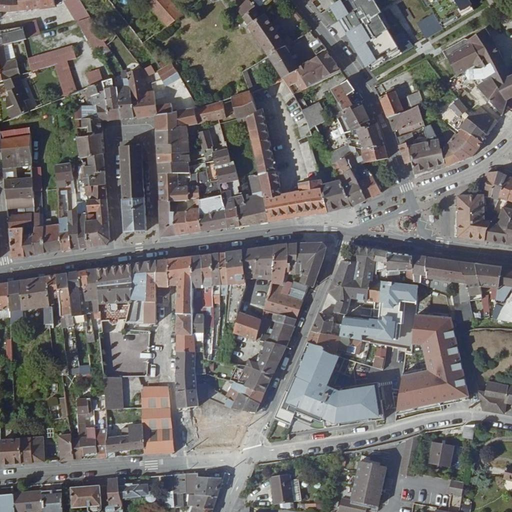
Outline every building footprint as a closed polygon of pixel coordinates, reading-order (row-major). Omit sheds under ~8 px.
[(0,0),(0,9),(9,10),(21,9),(20,1),(17,0),(0,0)] [(34,7),(33,0),(20,0),(20,1),(21,9),(34,7)] [(66,0),(76,20),(90,15),(81,0),(66,0)] [(145,0),(168,24),(183,13),(176,6),(170,0),(145,0)] [(246,0),(241,6),(246,15),(256,6),(251,0),(246,0)] [(251,0),(256,6),(246,15),(270,55),(285,46),(292,41),(288,35),(282,39),(266,13),(261,16),(257,9),(271,0),(251,0)] [(338,0),(332,4),(340,18),(342,16),(350,29),(346,31),(356,47),(357,47),(370,69),(378,64),(377,62),(391,53),(392,56),(412,44),(402,31),(393,37),(388,28),(379,12),(377,10),(380,8),(375,0),(427,0),(429,3),(434,12),(418,22),(426,36),(451,21),(450,19),(463,10),(465,13),(473,8),(468,0),(338,0)] [(450,19),(451,21),(465,13),(463,10),(450,19)] [(382,11),(379,12),(388,28),(391,26),(382,11)] [(93,20),(90,15),(76,20),(75,20),(80,28),(93,20)] [(339,18),(346,31),(350,29),(342,16),(340,18),(339,18)] [(36,18),(23,23),(24,26),(27,36),(40,31),(36,18)] [(93,20),(80,28),(84,33),(97,26),(93,20)] [(0,44),(5,43),(13,40),(25,36),(27,36),(24,26),(0,30),(0,44)] [(87,39),(101,31),(97,26),(84,33),(87,39)] [(465,37),(443,49),(447,57),(448,57),(457,74),(467,68),(468,70),(468,73),(470,78),(480,76),(482,81),(476,85),(482,92),(481,93),(482,94),(483,93),(488,98),(487,99),(488,100),(489,99),(493,104),(492,105),(493,106),(494,105),(501,113),(500,114),(501,115),(503,114),(507,97),(511,95),(511,67),(507,70),(493,41),(485,27),(469,37),(465,37)] [(101,31),(87,39),(91,45),(104,37),(101,31)] [(110,47),(109,45),(104,37),(91,45),(95,52),(99,51),(110,47)] [(17,58),(13,40),(5,43),(8,59),(17,58)] [(19,76),(20,75),(17,58),(8,59),(5,43),(0,44),(0,81),(4,80),(19,76)] [(66,47),(70,60),(77,58),(73,45),(66,47)] [(270,55),(282,76),(297,67),(285,46),(270,55)] [(60,49),(64,62),(66,61),(70,60),(66,47),(60,49)] [(54,51),(58,64),(64,62),(60,49),(54,51)] [(326,49),(305,62),(297,67),(282,76),(287,84),(295,80),(301,89),(339,70),(326,49)] [(48,53),(52,66),(53,65),(58,64),(54,51),(48,53)] [(52,66),(48,53),(41,55),(45,68),(52,66)] [(377,62),(378,64),(392,56),(391,53),(377,62)] [(45,68),(41,55),(35,57),(39,69),(45,68)] [(35,57),(29,59),(32,72),(39,69),(35,57)] [(64,62),(58,64),(53,65),(55,72),(68,67),(66,61),(64,62)] [(162,68),(156,71),(162,80),(178,72),(172,62),(162,68)] [(150,64),(143,68),(139,70),(139,67),(127,73),(128,73),(135,116),(150,115),(148,99),(154,98),(152,90),(143,91),(141,78),(154,72),(150,64)] [(58,78),(71,73),(68,67),(55,72),(58,78)] [(94,71),(98,83),(102,82),(101,78),(103,77),(100,69),(94,71)] [(94,71),(87,73),(92,86),(98,83),(94,71)] [(249,88),(253,87),(247,72),(242,73),(249,88)] [(71,73),(58,78),(61,84),(73,79),(71,73)] [(118,87),(123,117),(135,116),(128,73),(127,73),(122,74),(123,79),(125,78),(125,86),(118,87)] [(23,100),(28,98),(19,76),(4,80),(11,96),(12,98),(7,100),(8,108),(12,117),(28,111),(23,100)] [(105,81),(102,82),(110,117),(123,117),(118,87),(114,87),(112,78),(105,81)] [(362,99),(347,78),(329,86),(333,93),(342,110),(362,99)] [(63,90),(75,85),(73,79),(61,84),(63,90)] [(101,122),(101,118),(110,117),(102,82),(98,83),(92,86),(89,87),(91,96),(93,95),(95,106),(73,107),(75,118),(81,118),(97,117),(97,118),(101,122)] [(63,90),(66,96),(78,92),(75,85),(63,90)] [(389,115),(403,110),(410,107),(406,94),(398,97),(394,88),(386,91),(379,94),(387,116),(389,115)] [(254,108),(255,108),(253,104),(249,91),(249,89),(232,95),(237,113),(237,118),(248,116),(248,115),(255,113),(254,108)] [(406,94),(410,107),(419,104),(424,102),(419,90),(406,94)] [(321,112),(325,120),(335,114),(342,110),(333,93),(307,109),(300,98),(296,100),(307,120),(321,112)] [(158,114),(156,105),(154,98),(148,99),(150,115),(156,115),(158,114)] [(198,106),(194,107),(198,122),(205,120),(219,117),(226,115),(222,98),(198,106)] [(362,99),(342,110),(335,114),(343,133),(356,128),(375,123),(363,98),(362,99)] [(459,131),(457,133),(478,147),(498,120),(481,107),(477,111),(470,112),(469,114),(465,111),(467,108),(458,98),(449,105),(450,108),(443,117),(459,131)] [(429,100),(424,102),(419,104),(420,109),(430,105),(429,100)] [(248,115),(248,116),(250,125),(260,175),(268,220),(298,216),(327,212),(323,186),(321,178),(299,183),(301,191),(281,194),(276,170),(275,169),(269,145),(271,144),(270,139),(268,139),(261,106),(260,106),(258,102),(253,104),(255,108),(254,108),(255,113),(248,115)] [(156,128),(188,124),(198,122),(194,107),(173,111),(171,103),(156,105),(158,114),(156,115),(156,128)] [(419,104),(410,107),(403,110),(407,124),(423,118),(420,109),(419,104)] [(389,115),(394,128),(407,124),(403,110),(389,115)] [(307,120),(308,122),(309,127),(309,129),(315,126),(325,120),(321,112),(307,120)] [(82,126),(88,127),(89,131),(102,130),(101,122),(97,118),(97,117),(81,118),(82,126)] [(356,128),(359,138),(380,133),(376,122),(375,123),(356,128)] [(415,138),(413,140),(415,144),(410,146),(413,160),(417,176),(445,165),(439,140),(431,122),(424,125),(426,134),(428,140),(425,141),(423,135),(415,138)] [(188,124),(156,128),(157,151),(189,149),(188,124)] [(217,126),(207,128),(212,146),(222,144),(217,126)] [(309,129),(312,136),(309,138),(311,143),(321,138),(315,126),(309,129)] [(309,138),(312,136),(309,129),(309,127),(299,131),(303,140),(309,138)] [(30,129),(0,132),(1,139),(30,136),(30,129)] [(89,135),(77,136),(81,157),(88,155),(103,152),(102,130),(89,131),(89,135)] [(397,136),(399,145),(409,141),(413,140),(415,138),(412,130),(397,136)] [(443,137),(439,140),(445,165),(472,156),(478,147),(457,133),(455,132),(447,142),(443,137)] [(359,138),(362,147),(384,144),(380,133),(359,138)] [(20,157),(31,156),(30,136),(1,139),(5,180),(21,179),(20,157)] [(410,146),(409,141),(399,145),(406,162),(413,160),(410,146)] [(384,144),(362,147),(361,147),(365,161),(388,156),(384,144)] [(120,146),(125,231),(147,230),(144,198),(143,166),(142,145),(120,146)] [(238,224),(251,223),(248,213),(244,199),(240,184),(234,160),(230,161),(227,148),(213,152),(214,157),(215,161),(205,162),(209,181),(219,180),(222,193),(223,199),(233,197),(238,224)] [(187,159),(190,159),(189,149),(157,151),(158,161),(187,159)] [(342,153),(344,156),(350,168),(358,163),(357,162),(351,150),(342,153)] [(351,206),(366,199),(357,182),(350,168),(344,156),(331,163),(340,180),(351,206)] [(158,171),(178,170),(188,169),(188,163),(187,159),(158,161),(158,171)] [(66,180),(73,179),(71,163),(65,164),(66,180)] [(66,180),(65,164),(61,164),(56,164),(58,186),(66,185),(67,185),(66,180)] [(364,179),(357,182),(366,199),(382,192),(374,176),(366,166),(359,170),(364,179)] [(86,185),(105,182),(104,169),(95,170),(95,176),(85,178),(86,185)] [(178,170),(158,171),(158,186),(178,185),(178,170)] [(499,170),(488,171),(484,194),(491,195),(499,170)] [(508,173),(499,170),(491,195),(498,197),(498,195),(508,173)] [(511,175),(508,173),(498,195),(505,198),(500,211),(501,211),(505,201),(509,202),(510,201),(506,199),(507,197),(511,198),(511,175)] [(255,203),(260,221),(268,220),(260,175),(251,177),(254,195),(250,196),(251,203),(255,203)] [(20,196),(33,196),(33,191),(32,179),(21,179),(5,180),(7,197),(20,196)] [(222,193),(219,180),(209,181),(212,194),(214,195),(222,193)] [(327,212),(351,206),(340,180),(323,186),(327,212)] [(87,194),(91,194),(92,198),(106,196),(105,182),(86,185),(87,194)] [(244,199),(248,213),(251,223),(260,221),(255,203),(251,203),(250,196),(247,183),(240,184),(244,199)] [(188,198),(187,184),(178,185),(158,186),(159,192),(159,199),(169,199),(177,199),(186,198),(188,198)] [(202,230),(198,198),(198,191),(197,184),(190,184),(187,184),(188,198),(193,198),(194,208),(187,209),(188,216),(187,216),(189,232),(202,230)] [(485,220),(484,194),(458,196),(460,236),(487,240),(487,230),(491,220),(485,220)] [(22,214),(21,207),(20,196),(7,197),(8,215),(22,214)] [(34,207),(33,196),(20,196),(21,207),(34,207)] [(88,246),(105,244),(110,239),(107,196),(106,196),(92,198),(87,199),(89,210),(97,209),(97,219),(92,220),(92,213),(89,213),(86,214),(88,246)] [(208,197),(198,198),(202,230),(212,228),(209,205),(208,197)] [(224,203),(227,226),(238,224),(233,197),(223,199),(224,203)] [(507,243),(511,220),(511,198),(507,197),(506,199),(510,201),(509,202),(505,201),(501,211),(500,211),(496,222),(491,220),(487,230),(487,240),(507,243)] [(187,209),(186,198),(177,199),(177,205),(177,228),(177,234),(189,232),(187,216),(188,216),(187,209)] [(177,228),(177,205),(171,204),(169,199),(159,199),(160,231),(160,236),(177,234),(177,228)] [(209,205),(212,228),(227,226),(224,203),(209,205)] [(61,249),(61,250),(71,249),(69,216),(63,217),(63,205),(59,206),(60,224),(61,249)] [(69,216),(71,249),(79,248),(77,214),(77,209),(68,210),(69,216)] [(29,227),(33,227),(32,213),(22,214),(8,215),(9,227),(22,226),(24,256),(31,255),(36,254),(35,234),(30,234),(29,227)] [(77,214),(79,248),(88,246),(86,214),(77,214)] [(35,234),(36,254),(45,252),(43,226),(39,227),(39,217),(34,217),(35,234)] [(43,226),(45,252),(61,249),(60,224),(43,226)] [(9,227),(12,258),(18,257),(24,256),(22,226),(9,227)] [(309,284),(313,286),(326,246),(322,242),(297,243),(294,275),(293,275),(292,279),(309,284)] [(294,275),(297,243),(286,244),(285,264),(287,265),(286,273),(293,275),(294,275)] [(274,245),(271,279),(265,303),(263,309),(279,314),(295,318),(302,299),(288,295),(282,293),(284,281),(286,273),(287,265),(285,264),(286,244),(274,245)] [(253,277),(271,279),(274,245),(255,248),(253,272),(253,277)] [(357,246),(357,261),(356,276),(373,278),(376,259),(379,259),(378,249),(357,246)] [(243,265),(244,269),(247,268),(247,273),(253,272),(255,248),(247,249),(248,257),(247,257),(248,264),(243,265)] [(242,298),(245,285),(244,273),(244,269),(243,265),(242,249),(227,251),(228,284),(238,283),(236,297),(242,298)] [(381,269),(389,269),(389,250),(378,249),(379,259),(378,268),(381,269)] [(413,253),(389,250),(389,269),(389,276),(415,280),(413,253)] [(228,284),(227,251),(219,252),(220,268),(221,284),(228,284)] [(221,284),(220,268),(219,252),(211,253),(215,285),(221,285),(221,284)] [(215,285),(211,253),(202,255),(204,285),(209,285),(209,298),(214,298),(215,285)] [(425,275),(425,283),(429,284),(428,255),(413,253),(415,280),(420,281),(420,274),(425,275)] [(202,255),(192,256),(193,286),(200,286),(200,293),(204,293),(204,285),(202,255)] [(471,283),(460,260),(428,255),(429,284),(453,292),(458,322),(475,319),(471,300),(472,300),(472,296),(471,283)] [(185,306),(194,306),(193,286),(192,256),(169,259),(169,283),(178,284),(178,303),(185,306)] [(169,295),(169,283),(169,259),(156,260),(156,295),(169,295)] [(379,300),(383,280),(381,279),(373,278),(356,276),(357,261),(342,259),(329,290),(338,299),(337,301),(349,304),(351,296),(375,300),(379,300)] [(151,323),(156,323),(156,295),(156,260),(133,263),(133,302),(131,302),(126,321),(151,323)] [(472,296),(483,294),(481,286),(477,262),(460,260),(471,283),(472,296)] [(493,286),(492,297),(501,299),(503,266),(477,262),(481,286),(493,286)] [(133,263),(97,269),(99,289),(101,310),(101,314),(105,314),(105,305),(111,305),(111,301),(131,302),(133,302),(133,263)] [(506,299),(511,289),(511,266),(503,266),(501,299),(506,299)] [(101,310),(99,289),(97,269),(88,270),(89,286),(87,286),(88,289),(85,290),(86,300),(88,300),(93,299),(94,311),(101,310)] [(85,313),(90,312),(88,300),(86,300),(85,290),(88,289),(87,286),(89,286),(88,270),(79,272),(85,313)] [(74,315),(85,313),(79,272),(69,273),(74,315)] [(69,325),(75,324),(74,315),(69,273),(58,275),(60,305),(61,315),(62,315),(67,314),(69,325)] [(53,306),(60,305),(58,275),(47,276),(50,305),(53,305),(53,306)] [(51,323),(54,322),(53,306),(53,305),(50,305),(47,276),(10,282),(11,307),(11,310),(23,308),(23,310),(45,306),(46,323),(51,323)] [(292,282),(290,287),(306,291),(309,284),(292,279),(292,282)] [(418,299),(419,284),(383,280),(379,300),(375,300),(375,304),(381,305),(379,316),(379,319),(346,316),(340,334),(351,336),(363,339),(364,335),(379,336),(379,338),(398,339),(399,323),(403,323),(404,311),(401,311),(402,298),(418,299)] [(284,281),(282,293),(288,295),(290,287),(292,282),(284,281)] [(0,309),(11,307),(10,282),(0,283),(0,309)] [(200,286),(193,286),(194,306),(195,314),(205,314),(204,293),(200,293),(200,286)] [(288,295),(302,299),(306,291),(290,287),(288,295)] [(511,289),(506,299),(507,300),(498,318),(511,319),(511,289)] [(346,314),(349,304),(337,301),(334,310),(337,311),(346,314)] [(177,332),(196,332),(196,331),(195,314),(194,306),(185,306),(178,303),(177,332)] [(0,318),(11,317),(11,310),(11,307),(0,309),(0,318)] [(320,311),(313,329),(332,333),(334,316),(320,311)] [(234,331),(257,339),(259,331),(262,319),(239,312),(234,331)] [(205,314),(195,314),(196,331),(205,331),(205,314)] [(279,314),(278,320),(292,324),(295,318),(279,314)] [(267,320),(262,332),(268,334),(273,322),(267,320)] [(275,320),(270,337),(286,345),(295,325),(292,324),(278,320),(275,320)] [(332,333),(313,329),(308,339),(324,343),(337,351),(338,346),(355,351),(356,345),(349,343),(351,336),(340,334),(332,333)] [(249,357),(247,365),(273,374),(286,345),(270,337),(259,331),(257,339),(264,341),(256,360),(249,357)] [(175,345),(175,352),(177,352),(177,350),(196,350),(196,332),(177,332),(177,345),(175,345)] [(324,343),(308,339),(301,356),(302,357),(289,389),(287,388),(275,416),(292,423),(294,418),(295,415),(312,422),(314,418),(325,423),(329,422),(330,428),(342,426),(342,423),(370,417),(371,419),(385,416),(378,383),(342,391),(335,389),(328,387),(339,352),(337,351),(324,343)] [(181,362),(196,363),(196,350),(177,350),(177,352),(177,362),(181,362)] [(375,363),(383,364),(385,353),(378,352),(375,363)] [(196,371),(196,363),(181,362),(180,371),(196,371)] [(237,382),(265,391),(273,374),(247,365),(237,382)] [(178,389),(197,388),(196,372),(196,371),(180,371),(176,371),(178,389)] [(78,382),(92,381),(92,373),(77,374),(78,382)] [(122,375),(104,376),(105,394),(105,408),(123,407),(122,375)] [(140,377),(126,377),(127,388),(140,388),(140,377)] [(342,391),(378,383),(378,380),(335,389),(342,391)] [(412,380),(408,399),(433,403),(436,384),(412,380)] [(506,401),(511,402),(511,384),(488,380),(486,391),(479,390),(484,409),(505,412),(506,401)] [(265,391),(237,382),(234,381),(228,394),(237,400),(241,392),(260,402),(265,391)] [(198,398),(208,398),(209,384),(199,384),(198,398)] [(145,453),(176,451),(175,440),(173,421),(171,403),(168,385),(148,388),(142,391),(143,407),(144,424),(144,447),(145,453)] [(198,406),(198,398),(197,388),(178,389),(179,407),(190,407),(198,406)] [(78,413),(79,413),(75,399),(74,399),(73,390),(65,391),(68,415),(78,413)] [(247,409),(256,412),(260,402),(241,392),(237,400),(228,394),(225,405),(233,408),(245,410),(247,409)] [(77,398),(75,399),(79,413),(91,412),(90,397),(77,398)] [(50,406),(59,405),(58,398),(49,399),(50,406)] [(215,424),(220,425),(223,415),(223,414),(191,416),(192,426),(215,423),(215,424)] [(295,415),(294,418),(320,429),(325,429),(330,428),(329,422),(325,423),(314,418),(312,422),(295,415)] [(342,426),(371,419),(370,417),(342,423),(342,426)] [(192,426),(194,439),(194,441),(212,440),(213,444),(215,444),(215,449),(228,448),(227,430),(215,431),(215,424),(215,423),(192,426)] [(107,436),(108,456),(116,455),(115,450),(144,447),(144,424),(129,425),(130,427),(122,427),(122,435),(107,436)] [(473,439),(476,424),(465,425),(463,437),(473,439)] [(82,454),(97,452),(96,428),(95,427),(88,427),(89,437),(80,438),(82,454)] [(97,452),(97,457),(108,456),(107,436),(107,428),(96,428),(97,452)] [(420,450),(423,431),(408,436),(405,448),(420,450)] [(60,435),(63,459),(74,459),(71,438),(71,434),(60,435)] [(21,437),(22,462),(34,462),(32,436),(21,437)] [(32,436),(34,462),(45,461),(43,436),(32,436)] [(4,464),(22,462),(21,437),(17,438),(2,439),(4,464)] [(80,438),(71,438),(74,459),(82,458),(82,454),(80,438)] [(430,462),(451,466),(455,445),(434,441),(430,462)] [(404,454),(419,457),(420,450),(405,448),(404,454)] [(403,461),(417,463),(419,457),(404,454),(403,461)] [(351,500),(354,501),(360,502),(367,503),(378,506),(387,467),(359,460),(351,499),(351,500)] [(402,467),(416,470),(417,463),(403,461),(402,467)] [(415,476),(415,472),(416,470),(402,467),(401,473),(415,476)] [(199,473),(187,474),(188,493),(197,493),(197,495),(217,496),(221,478),(199,477),(199,473)] [(173,475),(174,490),(174,493),(187,494),(187,474),(173,475)] [(276,504),(294,501),(291,479),(291,474),(273,476),(276,504)] [(166,491),(174,490),(173,475),(165,476),(166,491)] [(150,481),(126,483),(126,478),(118,479),(122,499),(149,497),(150,498),(151,499),(152,500),(153,500),(154,500),(155,500),(156,499),(157,498),(157,497),(157,496),(158,495),(157,494),(157,493),(156,492),(155,491),(154,491),(153,491),(152,491),(151,491),(150,481)] [(118,479),(109,480),(109,486),(110,510),(123,509),(122,499),(118,479)] [(450,485),(464,488),(465,482),(451,479),(450,485)] [(97,511),(101,509),(100,505),(101,505),(100,486),(100,485),(72,487),(73,507),(89,506),(89,510),(91,511),(97,511)] [(452,492),(463,494),(464,488),(450,485),(449,491),(452,492)] [(63,511),(63,490),(43,491),(45,510),(44,511),(63,511)] [(43,491),(15,494),(16,511),(24,511),(45,510),(43,491)] [(15,494),(0,494),(0,511),(16,511),(15,494)] [(191,494),(189,505),(192,505),(210,511),(217,496),(197,495),(191,494)] [(348,498),(341,497),(340,503),(339,511),(345,511),(348,498)] [(351,511),(354,501),(351,500),(351,499),(348,498),(345,511),(351,511)] [(354,501),(351,511),(358,511),(360,502),(354,501)] [(360,502),(358,511),(365,511),(367,503),(360,502)]
